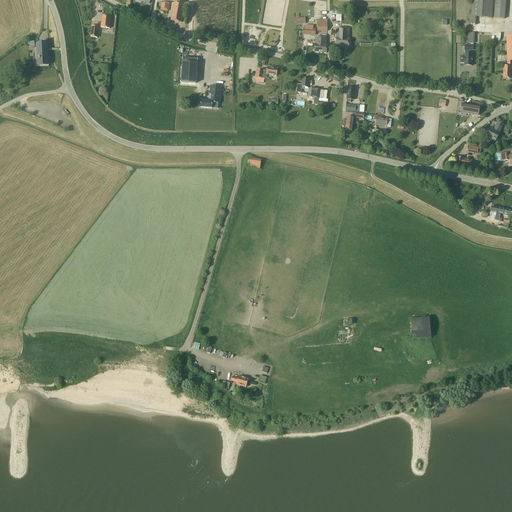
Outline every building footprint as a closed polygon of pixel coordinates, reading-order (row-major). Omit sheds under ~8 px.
[(472,0),(471,16),(470,23),(476,24),(477,17),(492,18),(493,0),(472,0)] [(496,0),(495,18),(505,19),(506,0),(496,0)] [(161,3),(160,10),(169,11),(170,4),(161,3)] [(174,3),(171,20),(181,22),(184,5),(180,4),(174,3)] [(111,17),(102,16),(101,28),(110,29),(111,17)] [(327,19),(317,20),(317,32),(327,31),(327,19)] [(313,29),(313,26),(305,25),(305,29),(304,29),(303,35),(315,35),(315,30),(313,29)] [(336,28),(335,37),(349,38),(350,29),(336,28)] [(507,62),(507,66),(504,66),(503,78),(510,79),(511,62),(508,62),(511,61),(511,35),(506,36),(507,62)] [(349,38),(335,37),(335,45),(350,46),(350,40),(349,40),(349,38)] [(327,38),(316,38),(315,52),(326,53),(327,38)] [(37,50),(38,66),(47,65),(46,61),(48,61),(48,55),(46,55),(46,44),(38,44),(39,49),(37,50)] [(473,45),(465,45),(465,50),(465,53),(465,54),(465,56),(461,56),(460,62),(465,62),(465,66),(472,66),(472,61),(473,61),(473,54),(470,54),(470,50),(473,50),(473,45)] [(183,60),(181,81),(196,82),(197,61),(183,60)] [(257,70),(256,77),(255,81),(264,83),(264,79),(266,79),(266,78),(267,79),(267,74),(276,76),(278,69),(268,67),(267,71),(263,71),(257,70)] [(302,84),(299,84),(298,84),(297,92),(301,93),(302,89),(304,89),(304,87),(308,88),(309,80),(302,79),(302,84)] [(210,85),(209,101),(201,100),(201,107),(212,108),(212,103),(220,103),(221,86),(210,85)] [(318,98),(323,99),(324,91),(320,90),(309,88),(308,97),(318,98)] [(355,89),(348,88),(347,100),(347,102),(350,102),(350,100),(354,100),(355,89)] [(462,104),(460,113),(478,116),(480,107),(462,104)] [(353,122),(354,118),(347,117),(346,121),(345,130),(352,131),(353,122)] [(387,127),(388,119),(376,117),(375,125),(387,127)] [(472,121),(468,124),(468,125),(466,126),(468,129),(475,124),(472,121)] [(493,130),(500,133),(504,125),(498,122),(493,130)] [(496,141),(500,133),(493,130),(490,128),(486,136),(496,141)] [(468,153),(477,155),(479,148),(469,146),(468,153)] [(464,158),(457,157),(455,164),(462,166),(470,167),(472,161),(464,159),(464,158)] [(261,160),(248,158),(247,167),(260,169),(261,160)] [(468,211),(470,211),(470,214),(474,214),(474,212),(480,213),(480,207),(475,206),(470,206),(468,206),(468,211)] [(498,225),(498,227),(497,227),(508,230),(508,227),(510,220),(504,219),(503,226),(498,225)] [(412,340),(431,338),(429,317),(410,319),(412,340)] [(231,381),(237,383),(236,385),(246,388),(249,379),(239,376),(238,379),(232,377),(231,381)] [(267,378),(260,376),(258,382),(264,384),(267,378)]
